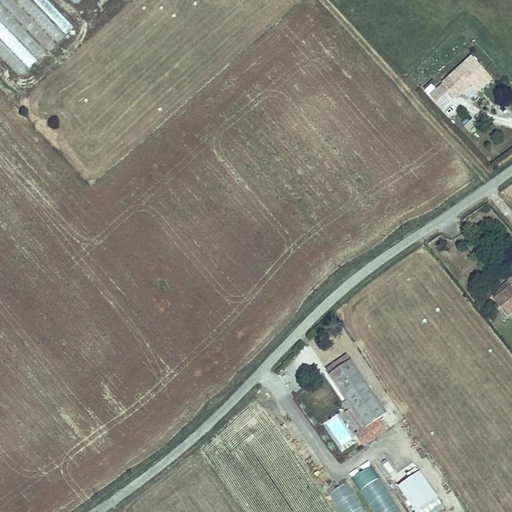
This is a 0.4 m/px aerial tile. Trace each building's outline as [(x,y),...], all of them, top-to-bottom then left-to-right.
[(0,0),(0,56),(20,77),(73,27),(46,0),(0,0)] [(471,58),(441,86),(455,101),(462,94),(469,88),(474,94),(491,79),(471,58)] [(511,286),(495,300),(507,316),(511,311),(511,279),(509,282),(511,285),(511,286)] [(330,374),(352,361),(348,355),(326,367),(330,374)] [(352,361),(330,374),(366,426),(387,412),(352,361)] [(379,418),(355,435),(364,446),(388,429),(379,418)] [(387,459),(382,463),(389,474),(395,471),(387,459)] [(372,511),(401,511),(373,465),(352,477),(372,511)] [(414,511),(437,511),(445,507),(421,471),(397,486),(414,511)] [(340,511),(366,511),(347,481),(329,493),(340,511)]
